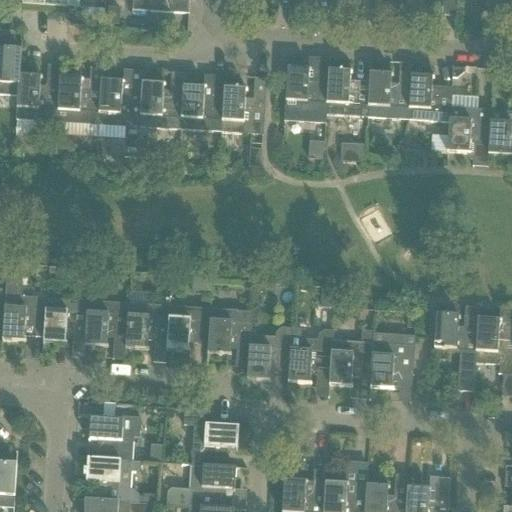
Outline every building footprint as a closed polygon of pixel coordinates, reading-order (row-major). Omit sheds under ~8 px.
[(21,0),(22,5),(70,8),(79,9),(79,0),(21,0)] [(177,0),(132,0),(132,12),(188,16),(189,2),(177,2),(177,0)] [(108,9),(106,26),(118,27),(120,10),(108,9)] [(0,97),(17,99),(18,78),(19,78),(20,66),(21,54),(21,53),(19,53),(0,51),(0,97)] [(284,115),(283,124),(325,126),(326,118),(325,118),(328,82),(327,82),(328,73),(329,61),(315,60),(313,81),(310,81),(311,72),(307,71),(287,70),(286,83),(284,115)] [(16,118),(15,122),(56,125),(57,125),(59,80),(60,80),(61,68),(60,68),(47,67),(46,89),(40,88),(40,81),(42,81),(42,79),(19,78),(18,78),(17,99),(16,118)] [(56,125),(55,137),(56,137),(97,140),(98,127),(101,83),(102,81),(102,72),(102,71),(91,70),(90,70),(89,82),(81,81),(60,80),(59,80),(57,125),(56,125)] [(452,70),(452,80),(457,80),(464,74),(465,71),(453,70),(452,70)] [(98,127),(97,140),(110,141),(109,159),(123,160),(137,160),(138,160),(139,130),(141,85),(142,85),(143,73),(129,72),(128,84),(122,84),(111,83),(101,83),(98,127)] [(328,82),(325,118),(326,118),(366,120),(369,85),(368,85),(351,84),(352,74),(328,73),(327,82),(328,82)] [(369,85),(366,120),(407,123),(409,87),(392,86),(393,77),(369,75),(368,85),(369,85)] [(182,93),(180,132),(222,135),(225,90),(224,90),(224,89),(225,81),(225,78),(212,78),(211,89),(203,89),(183,88),(182,88),(182,93)] [(409,87),(407,123),(448,126),(449,111),(450,111),(451,90),(450,90),(433,89),(434,79),(410,78),(409,87)] [(225,90),(222,135),(263,138),(266,81),(254,80),(253,102),(245,101),(246,93),(247,93),(247,92),(237,91),(238,89),(235,89),(235,91),(234,91),(225,90)] [(141,85),(139,130),(180,132),(182,93),(179,93),(179,97),(169,96),(163,96),(164,88),(165,88),(165,87),(142,85),(141,85)] [(447,134),(446,155),(468,156),(468,158),(471,161),(473,161),(472,167),(486,168),(487,168),(488,157),(487,157),(490,113),(450,111),(449,111),(448,126),(447,134)] [(511,114),(490,113),(487,157),(488,157),(511,159),(511,150),(511,149),(511,114)] [(310,144),(308,161),(321,162),(322,145),(310,144)] [(351,146),(350,164),(362,165),(363,147),(351,146)] [(261,170),(262,151),(249,151),(249,170),(261,170)] [(194,167),(194,168),(219,169),(220,157),(195,156),(194,167)] [(43,339),(46,300),(19,298),(20,283),(6,281),(0,355),(2,355),(3,342),(25,344),(26,338),(43,339)] [(244,285),(243,290),(246,293),(251,293),(251,285),(244,285)] [(83,360),(87,303),(46,300),(43,339),(43,345),(67,347),(67,337),(73,338),(71,359),(83,360)] [(124,362),(128,306),(87,303),(83,360),(84,360),(85,348),(107,349),(108,339),(113,340),(112,362),(124,362)] [(165,365),(169,308),(128,306),(124,362),(125,362),(126,351),(148,352),(149,342),(154,342),(153,364),(165,365)] [(169,308),(166,353),(167,353),(189,355),(190,345),(207,346),(210,311),(169,308)] [(473,393),(478,310),(465,309),(463,330),(459,329),(460,320),(436,318),(434,351),(461,353),(459,374),(461,374),(460,392),(473,393)] [(478,310),(475,365),(500,366),(499,375),(511,375),(511,311),(504,311),(503,312),(502,313),(501,314),(500,315),(499,316),(498,322),(478,321),(479,310),(478,310)] [(207,346),(207,356),(231,357),(231,348),(248,349),(249,338),(250,338),(252,314),(210,311),(207,346)] [(407,319),(407,330),(415,331),(416,320),(407,319)] [(247,375),(246,382),(270,384),(271,374),(288,375),(290,340),(291,340),(291,331),(276,330),(275,339),(250,338),(249,338),(248,349),(247,370),(247,375)] [(291,330),(291,331),(291,340),(290,340),(288,375),(287,385),(311,386),(312,377),(329,378),(331,343),(332,343),(333,333),(325,333),(319,337),(318,342),(301,341),(302,331),(291,330)] [(370,381),(372,346),(372,345),(332,343),(331,343),(329,378),(328,387),(352,389),(353,380),(370,381)] [(370,381),(369,390),(398,392),(399,383),(411,383),(412,384),(414,348),(372,346),(370,381)] [(90,420),(88,444),(98,444),(97,462),(131,465),(131,464),(133,440),(139,440),(140,420),(122,419),(122,420),(122,422),(114,421),(115,407),(115,406),(95,405),(91,404),(91,406),(90,420)] [(193,427),(192,446),(191,469),(235,472),(236,470),(226,470),(227,452),(237,453),(238,429),(205,427),(206,416),(205,416),(203,413),(184,411),(183,427),(193,427)] [(162,447),(151,446),(149,463),(160,465),(162,447)] [(141,475),(141,465),(131,465),(87,462),(85,485),(95,486),(94,503),(84,502),(84,503),(130,507),(139,507),(139,499),(134,492),(131,492),(132,474),(141,475)] [(0,509),(13,510),(16,466),(0,464),(0,509)] [(234,494),(235,472),(191,469),(189,492),(171,491),(167,494),(166,509),(188,510),(188,511),(206,511),(232,511),(233,511),(223,511),(224,493),(234,494)] [(283,482),(281,511),(324,511),(326,485),(327,473),(312,472),(311,493),(307,493),(307,484),(283,482)] [(366,487),(364,511),(406,511),(408,490),(409,478),(395,477),(393,498),(389,498),(389,489),(366,487)] [(436,480),(436,488),(431,488),(430,491),(408,490),(406,511),(447,511),(449,481),(436,480)] [(365,497),(348,496),(348,487),(326,485),(324,511),(364,511),(366,487),(365,487),(365,497)] [(129,511),(130,507),(84,503),(83,511),(129,511)]
